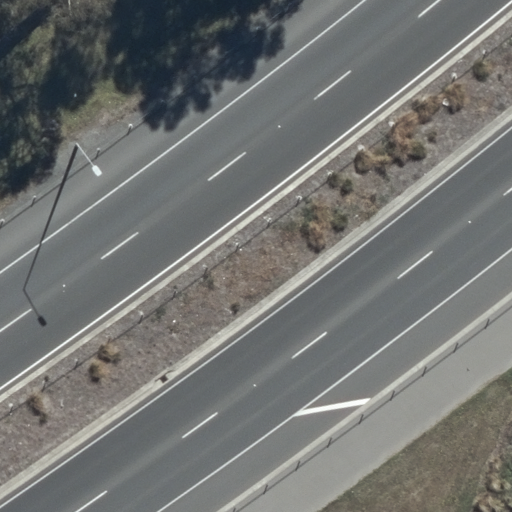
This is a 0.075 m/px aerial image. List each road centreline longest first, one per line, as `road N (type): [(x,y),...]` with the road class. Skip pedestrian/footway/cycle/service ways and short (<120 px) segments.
road 1 (trunk): [(0,331),(266,138),(437,0)]
road 2 (trunk): [(511,186),(313,344),(72,511)]
